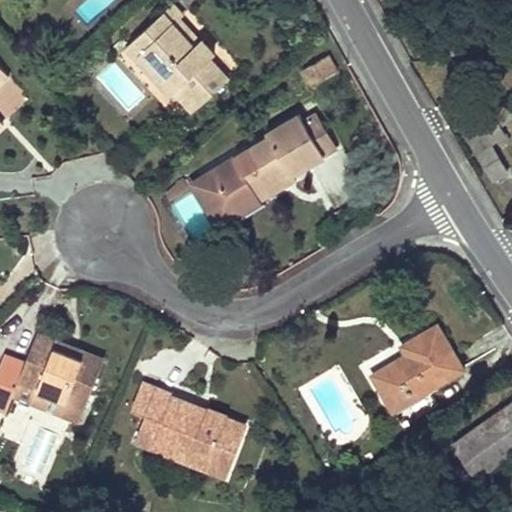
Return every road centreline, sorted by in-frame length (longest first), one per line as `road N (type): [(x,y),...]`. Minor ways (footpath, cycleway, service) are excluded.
road 1 (residential): [(454,187),(251,310),(221,315),(193,303),(104,234)]
road 2 (tertiary): [(454,187),(347,0)]
